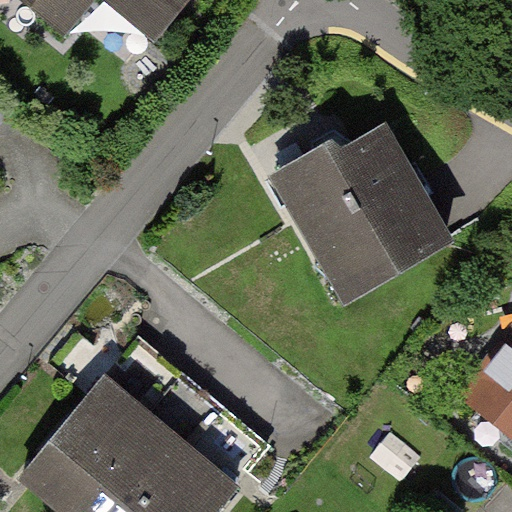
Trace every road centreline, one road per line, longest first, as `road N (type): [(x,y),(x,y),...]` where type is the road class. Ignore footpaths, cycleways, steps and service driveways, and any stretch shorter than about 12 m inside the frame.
road 1 (residential): [(303,0),(0,357)]
road 2 (residential): [(511,106),(342,0)]
